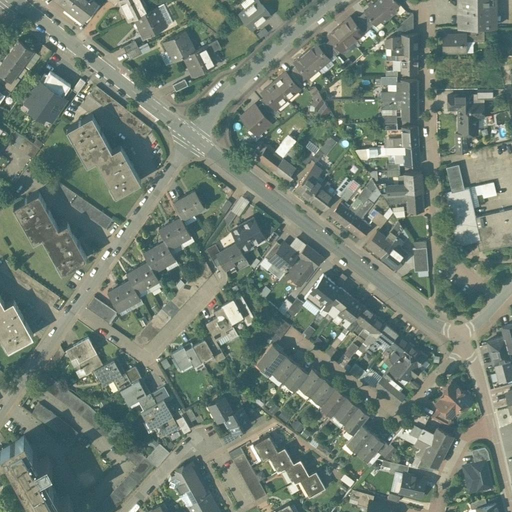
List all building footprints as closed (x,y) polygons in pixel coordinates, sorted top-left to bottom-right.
[(94,0),(71,0),(67,6),(85,20),(98,2),(94,0)] [(119,0),(120,0),(129,19),(135,17),(147,10),(145,6),(147,5),(146,5),(144,0),(119,0)] [(258,0),(256,0),(239,14),(251,29),(270,14),(258,0)] [(376,0),(376,1),(390,17),(397,10),(395,8),(400,4),(398,2),(396,0),(376,0)] [(494,0),(458,0),(459,27),(466,27),(470,27),(484,26),(485,26),(495,26),(494,0)] [(390,17),(376,1),(364,11),(374,23),(375,24),(380,20),(383,23),(390,17)] [(147,10),(135,17),(145,37),(166,26),(156,6),(147,10)] [(374,23),(365,11),(359,16),(369,27),(374,23)] [(413,13),(397,26),(397,30),(413,30),(413,13)] [(359,16),(359,15),(353,20),(363,32),(369,27),(359,16)] [(353,20),(351,17),(340,26),(352,41),(364,32),(363,32),(353,20)] [(257,32),(261,37),(268,30),(264,26),(257,32)] [(352,41),(340,26),(329,35),(331,38),(341,51),(352,41)] [(484,26),(470,27),(470,34),(466,34),(466,41),(484,40),(484,26)] [(185,30),(163,41),(173,60),(184,55),(195,50),(185,30)] [(417,32),(401,32),(401,35),(392,35),(386,38),(386,52),(387,52),(393,52),(417,52),(417,32)] [(466,34),(443,34),(443,52),(466,52),(466,41),(466,34)] [(217,38),(206,44),(210,52),(221,46),(217,38)] [(341,51),(331,38),(326,43),(335,54),(336,55),(341,51)] [(33,49),(19,39),(8,53),(23,63),(33,49)] [(135,40),(123,46),(126,52),(138,46),(135,40)] [(326,43),(325,42),(319,46),(329,58),(335,54),(326,43)] [(319,46),(317,43),(306,52),(318,68),(329,58),(319,46)] [(44,44),(38,54),(45,59),(52,50),(44,44)] [(195,50),(184,55),(194,75),(216,64),(210,52),(206,44),(195,50)] [(138,46),(126,52),(130,59),(141,53),(138,46)] [(318,68),(306,52),(294,62),(307,77),(318,68)] [(417,52),(393,52),(393,59),(396,59),(396,61),(399,61),(399,59),(401,59),(401,72),(417,72),(417,52)] [(23,63),(8,53),(0,64),(0,71),(11,79),(15,74),(23,63)] [(307,77),(297,65),(292,69),(293,71),(302,81),(307,77)] [(11,79),(0,71),(0,81),(11,89),(20,78),(15,74),(11,79)] [(302,81),(293,71),(287,75),(298,88),(303,83),(302,81)] [(43,82),(40,80),(24,103),(31,107),(29,111),(47,123),(50,119),(55,123),(71,100),(66,97),(72,87),(50,72),(43,82)] [(287,75),(285,73),(274,82),(287,98),(298,88),(287,75)] [(80,91),(87,81),(81,77),(74,88),(80,91)] [(185,78),(173,84),(176,91),(188,85),(185,78)] [(417,79),(402,80),(402,91),(389,91),(389,98),(417,98),(417,79)] [(287,98),(274,82),(263,92),(266,95),(276,107),(287,98)] [(125,106),(97,85),(89,94),(117,116),(125,106)] [(492,88),(480,88),(480,98),(492,98),(492,88)] [(483,104),(483,102),(466,103),(466,94),(448,94),(449,108),(459,108),(459,132),(459,133),(467,133),(468,133),(469,131),(470,132),(471,132),(472,133),(473,132),(474,132),(476,131),(476,130),(477,129),(477,128),(477,127),(477,126),(476,125),(475,124),(474,123),(472,123),(472,120),(476,116),(483,116),(483,107),(485,106),(483,104)] [(276,107),(266,95),(261,99),(263,102),(271,111),(276,107)] [(389,98),(389,99),(389,108),(396,108),(396,106),(402,106),(402,118),(417,118),(417,98),(389,98)] [(271,111),(263,102),(258,106),(269,120),(274,116),(271,111)] [(153,128),(125,106),(117,116),(145,137),(153,128)] [(269,120),(258,106),(252,111),(250,109),(242,116),(252,128),(255,126),(259,131),(270,122),(269,120)] [(93,113),(68,126),(79,148),(82,147),(90,161),(99,156),(112,149),(93,113)] [(417,126),(402,127),(403,137),(394,137),(395,146),(419,145),(417,126)] [(468,150),(467,133),(459,133),(459,132),(456,132),(456,152),(468,150)] [(40,146),(21,133),(14,143),(33,156),(40,146)] [(276,152),(265,143),(260,150),(262,152),(258,157),(273,169),(291,146),(295,140),(289,135),(276,152)] [(330,135),(319,147),(327,153),(337,140),(330,135)] [(313,140),(307,144),(317,158),(323,154),(313,140)] [(112,149),(99,156),(107,171),(104,172),(116,193),(141,180),(121,144),(112,149)] [(395,146),(387,147),(388,154),(404,153),(405,164),(420,163),(419,145),(395,146)] [(291,146),(273,169),(288,181),(297,169),(288,161),(296,150),(294,148),(291,146)] [(314,163),(296,187),(309,198),(320,183),(315,179),(322,169),(314,163)] [(511,207),(476,216),(469,186),(464,188),(459,163),(446,166),(452,191),(448,191),(460,241),(479,237),(481,246),(511,239),(510,230),(511,229),(511,207)] [(400,169),(388,169),(388,177),(400,176),(400,175),(400,169)] [(421,171),(405,172),(405,174),(400,175),(400,176),(400,183),(400,185),(391,185),(392,192),(406,191),(422,190),(421,171)] [(340,196),(349,184),(352,180),(346,176),(334,192),(340,196)] [(340,202),(331,214),(346,226),(368,198),(377,186),(376,183),(372,178),(348,208),(340,202)] [(320,183),(309,198),(324,209),(334,197),(324,189),(328,183),(323,179),(320,183)] [(113,218),(60,181),(53,191),(106,228),(113,218)] [(400,183),(387,184),(387,186),(386,186),(385,182),(376,183),(381,192),(382,193),(392,192),(391,185),(400,185),(400,183)] [(349,184),(340,196),(346,201),(355,189),(349,184)] [(377,186),(368,198),(373,202),(381,192),(377,186)] [(204,206),(195,189),(184,195),(194,212),(204,206)] [(39,190),(14,204),(26,225),(28,224),(36,238),(45,233),(59,226),(39,190)] [(422,190),(406,191),(407,198),(408,210),(424,209),(422,190)] [(392,192),(382,193),(388,203),(405,201),(404,198),(407,198),(406,191),(392,192)] [(184,195),(173,201),(181,215),(183,218),(194,212),(184,195)] [(368,198),(346,226),(361,237),(370,226),(361,218),(373,203),(373,202),(368,198)] [(227,199),(221,208),(226,212),(232,202),(227,199)] [(231,209),(225,218),(229,225),(237,213),(231,209)] [(183,218),(181,215),(170,221),(179,238),(191,232),(183,218)] [(383,215),(377,224),(381,227),(388,219),(383,215)] [(255,218),(243,224),(253,241),(264,235),(255,218)] [(59,226),(45,233),(53,248),(51,249),(63,271),(87,257),(68,221),(59,226)] [(179,238),(170,221),(159,228),(165,239),(169,244),(179,238)] [(243,224),(232,231),(238,242),(241,247),(253,241),(243,224)] [(399,233),(382,254),(397,266),(407,253),(397,246),(399,244),(400,245),(402,243),(400,242),(402,240),(404,242),(409,236),(403,227),(399,233)] [(385,237),(377,230),(367,242),(382,254),(399,233),(392,228),(385,237)] [(274,230),(267,239),(272,243),(279,234),(274,230)] [(165,239),(155,245),(164,262),(175,255),(169,244),(165,239)] [(282,245),(277,241),(265,256),(271,261),(271,260),(276,264),(285,271),(297,255),(299,253),(290,246),(288,248),(284,244),(285,243),(284,242),(282,245)] [(220,252),(217,254),(218,257),(225,269),(247,257),(241,247),(238,242),(220,252)] [(215,243),(207,247),(213,260),(218,257),(217,254),(220,252),(215,243)] [(323,256),(306,243),(299,253),(297,255),(314,268),(323,256)] [(164,262),(155,245),(144,251),(149,260),(153,268),(164,262)] [(314,268),(297,255),(285,271),(292,278),(301,285),(314,268)] [(59,296),(6,258),(0,267),(0,268),(52,305),(59,296)] [(153,268),(149,260),(138,266),(147,282),(158,277),(153,268)] [(213,272),(206,261),(200,267),(209,277),(213,272)] [(285,271),(276,264),(272,270),(281,277),(285,271)] [(147,282),(138,266),(127,272),(130,278),(136,289),(147,282)] [(209,277),(200,267),(195,272),(205,281),(209,277)] [(292,278),(285,271),(281,277),(279,279),(284,283),(287,279),(289,281),(292,278)] [(205,281),(195,272),(191,277),(201,286),(205,281)] [(323,273),(313,285),(313,286),(307,294),(323,306),(339,286),(323,273)] [(201,286),(191,277),(187,281),(196,290),(201,286)] [(136,289),(130,278),(119,284),(128,301),(139,295),(136,289)] [(196,290),(187,281),(183,285),(192,294),(196,290)] [(128,301),(119,284),(108,290),(117,307),(128,301)] [(192,294),(183,285),(178,290),(188,299),(192,294)] [(266,285),(261,293),(267,297),(272,289),(266,285)] [(339,286),(323,306),(335,316),(342,307),(351,295),(339,286)] [(188,299),(178,290),(174,294),(184,303),(188,299)] [(184,303),(174,294),(170,299),(180,308),(184,303)] [(256,320),(241,294),(222,304),(222,305),(225,311),(231,322),(242,316),(247,325),(256,320)] [(107,303),(95,295),(87,306),(99,315),(107,303)] [(351,295),(342,307),(348,312),(343,318),(342,319),(340,321),(346,325),(362,304),(363,304),(351,295)] [(298,297),(287,311),(293,316),(304,302),(298,297)] [(5,303),(0,305),(0,332),(9,348),(33,334),(14,298),(5,303)] [(180,308),(170,299),(166,303),(176,312),(180,308)] [(107,303),(99,315),(104,319),(112,307),(107,303)] [(176,312),(166,303),(162,308),(171,316),(176,312)] [(362,304),(346,325),(358,334),(374,314),(362,304)] [(222,305),(220,306),(218,306),(216,308),(214,309),(216,313),(218,312),(219,314),(225,311),(222,305)] [(112,307),(104,319),(109,322),(117,311),(112,307)] [(348,312),(342,307),(335,316),(338,313),(343,318),(348,312)] [(171,316),(162,308),(158,312),(167,321),(171,316)] [(219,314),(206,321),(212,333),(215,337),(226,331),(230,339),(238,334),(231,322),(225,311),(219,314)] [(319,311),(307,326),(312,330),(317,323),(317,322),(319,319),(321,321),(325,316),(319,311)] [(167,321),(158,312),(153,316),(163,325),(167,321)] [(374,314),(358,334),(370,343),(386,323),(374,314)] [(163,325),(153,316),(149,321),(159,329),(163,325)] [(290,324),(281,318),(278,322),(287,328),(290,324)] [(159,329),(149,321),(145,325),(155,334),(159,329)] [(287,328),(278,322),(275,326),(284,332),(287,328)] [(398,332),(386,322),(386,323),(370,343),(375,347),(378,344),(380,345),(381,344),(379,342),(381,338),(388,344),(398,332)] [(511,323),(502,326),(505,335),(505,336),(508,349),(509,349),(511,347),(511,323)] [(155,334),(145,325),(141,329),(151,338),(155,334)] [(284,332),(275,326),(272,330),(281,336),(284,332)] [(151,338),(141,329),(138,333),(147,343),(151,338)] [(281,336),(272,330),(268,336),(276,342),(281,336)] [(338,335),(331,344),(336,348),(347,334),(342,330),(338,335)] [(333,331),(326,340),(331,344),(338,335),(333,331)] [(410,341),(398,332),(388,344),(395,349),(392,353),(390,351),(389,352),(391,354),(388,358),(393,361),(400,353),(410,341)] [(147,343),(138,333),(132,339),(142,347),(147,343)] [(212,333),(193,344),(201,359),(212,353),(216,360),(225,356),(215,337),(212,333)] [(505,335),(488,340),(493,362),(494,362),(499,381),(511,377),(511,368),(509,358),(511,357),(509,349),(508,349),(505,336),(505,335)] [(89,337),(67,349),(71,357),(76,354),(86,372),(95,368),(94,368),(103,363),(89,337)] [(354,339),(347,348),(351,352),(359,342),(354,339)] [(191,341),(172,351),(180,366),(191,360),(195,368),(204,364),(201,359),(193,344),(191,341)] [(427,354),(410,341),(400,353),(417,366),(418,366),(427,354)] [(286,353),(272,342),(258,360),(272,371),(286,353)] [(61,343),(44,368),(50,373),(65,351),(61,343)] [(366,347),(361,343),(357,347),(362,352),(365,348),(366,347)] [(375,356),(365,348),(362,352),(358,357),(368,365),(375,356)] [(297,362),(286,353),(272,371),(283,380),(297,362)] [(417,366),(400,353),(393,361),(393,362),(389,367),(400,376),(402,373),(408,378),(412,372),(415,374),(420,368),(418,366),(417,366)] [(103,363),(94,368),(95,368),(103,383),(115,377),(121,387),(131,382),(125,370),(117,355),(103,363)] [(383,363),(377,358),(368,369),(374,373),(383,363)] [(297,362),(283,380),(294,389),(298,385),(309,371),(297,362)] [(135,364),(125,370),(131,382),(139,377),(141,376),(135,364)] [(309,371),(298,385),(310,394),(324,376),(312,367),(309,371)] [(146,457),(89,405),(45,372),(37,382),(81,414),(136,465),(97,509),(100,511),(111,511),(155,464),(146,457)] [(391,377),(385,372),(382,375),(388,381),(391,377)] [(388,381),(382,375),(374,385),(391,398),(398,389),(388,381)] [(131,382),(121,387),(120,388),(127,400),(139,394),(146,408),(156,402),(142,376),(141,376),(139,377),(131,382)] [(324,376),(310,394),(321,403),(336,386),(324,376)] [(452,380),(445,387),(445,393),(440,398),(435,403),(440,407),(453,419),(453,420),(453,419),(452,415),(455,412),(461,406),(467,406),(473,400),(473,397),(466,390),(463,390),(452,380)] [(347,395),(336,386),(321,403),(320,405),(331,415),(333,413),(347,395)] [(405,395),(398,389),(391,398),(398,404),(405,395)] [(224,395),(209,403),(210,404),(212,403),(220,417),(218,418),(218,419),(225,415),(226,415),(228,414),(228,413),(241,406),(242,406),(241,406),(233,410),(224,395)] [(359,404),(347,395),(333,413),(338,417),(342,416),(346,420),(359,404)] [(146,408),(141,410),(146,419),(150,417),(161,436),(179,426),(163,398),(156,402),(146,408)] [(78,432),(68,423),(40,402),(32,413),(60,434),(69,441),(78,432)] [(346,420),(343,424),(353,433),(362,422),(369,413),(359,404),(346,420)] [(241,406),(228,413),(228,414),(237,429),(237,430),(237,429),(251,422),(250,421),(242,406),(241,406)] [(440,407),(432,416),(449,424),(453,420),(453,419),(440,407)] [(419,409),(403,428),(412,433),(416,424),(421,426),(423,423),(425,424),(429,415),(419,409)] [(175,417),(183,431),(190,427),(183,413),(175,417)] [(353,433),(346,442),(357,451),(372,431),(362,422),(353,433)] [(452,434),(437,426),(434,433),(421,426),(416,424),(412,433),(444,449),(452,434)] [(412,433),(403,428),(397,434),(426,449),(422,457),(431,462),(437,464),(444,449),(412,433)] [(234,431),(234,430),(222,437),(226,445),(241,436),(237,429),(237,430),(237,429),(234,431)] [(372,431),(357,451),(368,459),(376,449),(383,440),(372,431)] [(269,433),(255,440),(264,457),(271,453),(278,449),(269,433)] [(47,455),(38,460),(24,435),(3,447),(38,511),(66,511),(65,508),(73,503),(68,493),(59,498),(44,470),(53,465),(47,455)] [(389,444),(383,440),(376,449),(381,453),(389,444)] [(160,442),(146,457),(155,464),(157,466),(170,452),(160,442)] [(240,446),(230,452),(232,457),(243,451),(240,446)] [(278,449),(271,453),(280,469),(287,465),(294,461),(285,446),(278,449)] [(485,446),(472,449),(475,461),(486,459),(490,458),(488,450),(485,446)] [(243,451),(232,457),(235,462),(246,456),(243,451)] [(246,456),(235,462),(238,467),(249,462),(246,456)] [(431,462),(422,457),(419,463),(428,467),(431,462)] [(309,473),(300,458),(294,461),(287,465),(296,481),(302,477),(309,473)] [(475,461),(470,462),(470,463),(466,464),(468,470),(464,471),(467,484),(470,484),(474,486),(481,484),(482,488),(492,486),(486,459),(475,461)] [(193,460),(174,471),(176,472),(171,475),(173,477),(170,479),(169,483),(174,485),(176,483),(180,491),(179,492),(180,494),(181,496),(185,500),(186,501),(186,503),(188,504),(208,493),(211,492),(206,484),(204,485),(200,478),(202,476),(193,460)] [(409,465),(392,461),(390,470),(403,473),(403,472),(407,473),(409,465)] [(249,462),(238,467),(241,473),(252,467),(249,462)] [(252,467),(241,473),(244,478),(254,472),(252,467)] [(325,486),(316,470),(309,473),(302,477),(311,493),(325,486)] [(254,472),(244,478),(247,483),(257,478),(254,472)] [(350,485),(354,480),(345,472),(341,477),(350,485)] [(407,473),(403,472),(403,473),(399,491),(421,496),(426,477),(407,473)] [(257,478),(247,483),(250,489),(260,483),(257,478)] [(260,483),(250,489),(253,494),(263,488),(260,483)] [(263,488),(253,494),(256,499),(266,494),(263,488)] [(374,494),(361,491),(358,500),(369,503),(370,499),(373,500),(374,494)] [(400,495),(389,492),(387,498),(398,501),(400,495)] [(208,493),(188,504),(191,511),(192,511),(199,509),(200,511),(221,511),(218,505),(215,506),(208,493)] [(369,503),(358,500),(357,504),(368,507),(366,511),(395,511),(397,507),(373,500),(370,499),(369,503)] [(295,511),(289,502),(275,510),(276,511),(295,511)] [(498,511),(496,502),(476,507),(477,511),(498,511)] [(164,511),(160,503),(148,510),(148,511),(164,511)]
